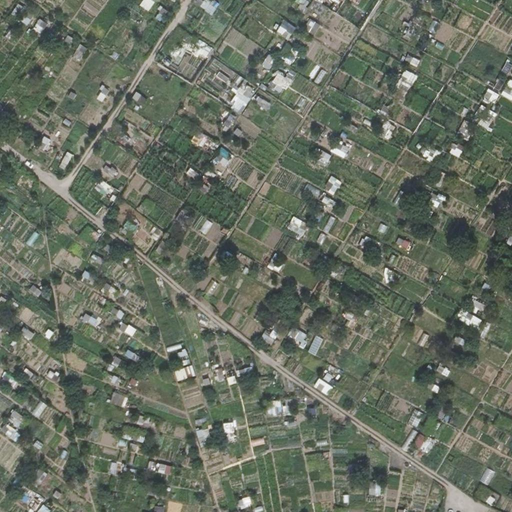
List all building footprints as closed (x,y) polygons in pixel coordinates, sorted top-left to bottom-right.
[(149,12),(156,3),(151,0),(144,0),(141,6),(149,12)] [(196,0),(195,5),(214,13),(218,4),(209,0),(196,0)] [(297,0),(294,8),(303,12),(309,0),(308,0),(297,0)] [(18,3),(11,13),(28,25),(33,18),(22,11),(25,8),(18,3)] [(163,6),(155,17),(160,21),(168,11),(163,6)] [(40,18),(33,29),(42,34),(48,23),(40,18)] [(320,27),(321,25),(310,19),(304,29),(315,35),(320,27)] [(436,33),(438,22),(432,21),(429,31),(436,33)] [(191,36),(185,46),(207,59),(213,48),(191,36)] [(281,58),(293,62),(299,48),(286,44),(281,58)] [(262,65),(270,70),(277,60),(269,55),(262,65)] [(418,65),(420,58),(407,55),(405,62),(418,65)] [(511,63),(507,60),(502,70),(508,73),(511,66),(511,63)] [(292,69),(285,77),(279,72),(268,85),(280,95),(297,74),(292,69)] [(405,69),(399,80),(412,86),(418,75),(405,69)] [(495,88),(501,90),(505,79),(499,77),(495,88)] [(502,94),(511,99),(511,98),(511,79),(510,78),(502,94)] [(244,81),(228,106),(240,113),(256,89),(244,81)] [(97,99),(103,101),(109,88),(103,86),(97,99)] [(132,98),(143,105),(147,98),(136,91),(132,98)] [(251,100),(267,110),(271,103),(255,93),(251,100)] [(222,125),(227,129),(236,118),(231,114),(222,125)] [(358,129),(348,123),(345,128),(355,134),(358,129)] [(464,124),(457,132),(466,140),(473,132),(464,124)] [(327,140),(332,133),(325,128),(320,135),(327,140)] [(195,132),(193,143),(206,146),(209,135),(195,132)] [(349,148),(338,143),(335,148),(346,154),(349,148)] [(214,160),(227,167),(234,154),(221,147),(214,160)] [(326,166),(332,155),(319,148),(313,158),(326,166)] [(463,152),(457,149),(455,151),(453,155),(459,158),(463,152)] [(67,151),(59,166),(65,169),(73,154),(67,151)] [(108,164),(103,169),(113,179),(118,173),(108,164)] [(190,167),(187,173),(197,179),(200,173),(190,167)] [(330,175),(325,188),(336,193),(341,180),(330,175)] [(104,195),(110,188),(101,180),(95,187),(104,195)] [(308,185),(305,191),(313,195),(317,189),(308,185)] [(320,193),(317,199),(333,207),(336,201),(320,193)] [(431,193),(429,203),(439,205),(442,195),(431,193)] [(200,231),(207,235),(214,223),(206,219),(200,231)] [(385,233),(387,225),(380,223),(377,230),(385,233)] [(100,235),(91,228),(87,232),(96,240),(100,235)] [(396,245),(408,249),(411,242),(399,237),(396,245)] [(108,244),(104,249),(109,253),(113,248),(108,244)] [(329,263),(323,259),(317,267),(323,272),(329,263)] [(277,263),(272,260),(269,265),(274,268),(277,263)] [(109,263),(105,269),(109,272),(113,266),(109,263)] [(383,279),(394,282),(397,272),(386,268),(383,279)] [(343,276),(333,270),(330,275),(340,281),(343,276)] [(97,277),(92,274),(89,279),(94,282),(97,277)] [(211,297),(219,284),(212,279),(204,292),(211,297)] [(101,291),(113,298),(118,289),(106,282),(101,291)] [(34,284),(30,289),(39,296),(43,291),(34,284)] [(486,305),(475,299),(472,305),(484,311),(486,305)] [(300,308),(294,304),(286,318),(291,321),(300,308)] [(111,313),(122,319),(125,313),(115,307),(111,313)] [(476,324),(479,318),(466,310),(463,315),(476,324)] [(85,314),(83,320),(97,325),(100,319),(85,314)] [(284,321),(281,326),(283,327),(286,329),(290,324),(284,321)] [(491,324),(484,321),(477,336),(484,339),(491,324)] [(129,326),(124,322),(119,330),(124,333),(129,326)] [(281,326),(278,324),(272,333),(267,330),(261,338),(272,344),(283,327),(281,326)] [(35,334),(25,327),(21,332),(31,339),(35,334)] [(306,335),(295,327),(290,335),(302,342),(306,335)] [(54,332),(49,328),(46,333),(47,334),(46,336),(50,339),(54,332)] [(454,342),(466,347),(468,341),(456,335),(454,342)] [(128,349),(125,355),(136,361),(139,355),(128,349)] [(217,384),(236,381),(235,376),(224,377),(223,368),(215,369),(217,384)] [(178,380),(184,379),(183,369),(176,370),(178,380)] [(2,380),(14,387),(17,382),(6,375),(2,380)] [(314,386),(328,395),(334,387),(320,377),(314,386)] [(124,407),(129,397),(114,391),(110,402),(124,407)] [(424,414),(415,409),(408,422),(417,427),(424,414)] [(9,420),(22,426),(26,416),(14,410),(9,420)] [(6,422),(1,430),(11,438),(17,430),(6,422)] [(196,431),(199,439),(210,436),(207,427),(196,431)] [(419,433),(414,444),(427,450),(432,439),(419,433)] [(264,436),(251,439),(253,446),(265,443),(264,436)] [(117,464),(111,462),(108,473),(115,474),(117,464)] [(171,474),(173,466),(160,463),(158,471),(171,474)] [(137,470),(125,467),(124,473),(136,476),(137,470)] [(29,479),(36,486),(48,475),(42,468),(29,479)] [(495,472),(486,468),(479,481),(488,485),(495,472)] [(370,484),(371,495),(380,495),(380,483),(370,484)] [(29,502),(34,490),(22,485),(17,497),(29,502)]
